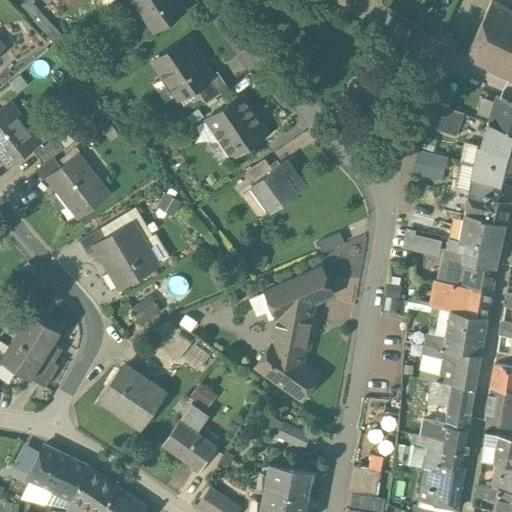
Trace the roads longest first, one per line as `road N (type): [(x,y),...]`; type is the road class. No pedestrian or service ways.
road 1 (residential): [(385,194),(330,511)]
road 2 (residential): [(511,227),(462,511)]
road 3 (residential): [(0,211),(87,311),(93,331),(45,428)]
road 4 (residential): [(211,0),(385,194)]
road 5 (residential): [(45,428),(180,511)]
road 6 (residential): [(437,52),(385,194)]
